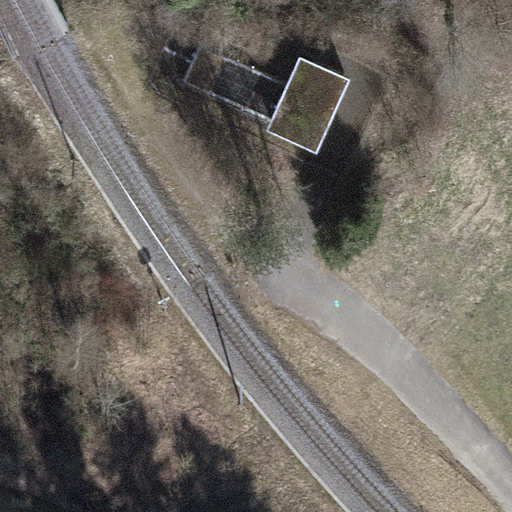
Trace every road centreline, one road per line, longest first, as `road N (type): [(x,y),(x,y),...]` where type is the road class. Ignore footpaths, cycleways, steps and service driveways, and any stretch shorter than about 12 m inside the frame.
road 1 (unclassified): [(511,485),(375,342),(281,272),(369,71)]
road 2 (track): [(281,272),(189,184),(104,44)]
